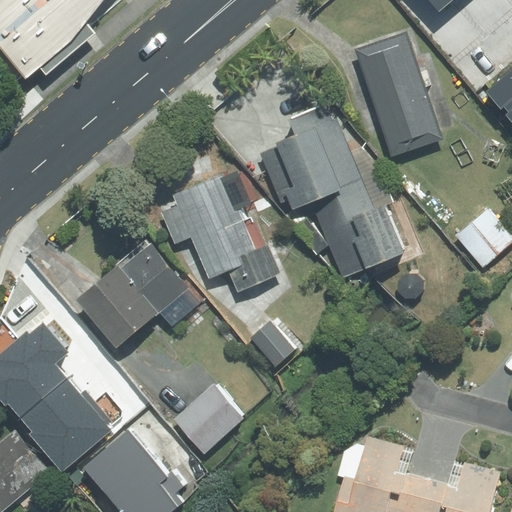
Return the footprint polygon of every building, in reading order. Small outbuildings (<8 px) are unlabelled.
[(106,0),(0,0),(0,44),(21,69),(106,0)] [(511,0),(457,0),(478,77),(511,67),(511,0)] [(411,28),(357,46),(394,154),(448,136),(411,28)] [(410,249),(392,203),(397,201),(382,160),(377,162),(370,144),(354,150),(334,97),(293,113),(299,130),(281,137),(283,144),(264,151),(283,202),(295,198),(298,208),(318,201),(345,274),(410,249)] [(267,243),(254,212),(247,215),(229,170),(178,191),(182,202),(164,209),(178,243),(196,235),(212,275),(230,267),(240,290),(287,271),(274,240),(267,243)] [(511,242),(511,232),(487,204),(454,234),(484,268),(511,242)] [(331,241),(310,217),(298,227),(319,251),(331,241)] [(122,261),(81,295),(123,346),(193,287),(155,241),(126,266),(122,261)] [(420,270),(418,269),(412,269),(410,269),(407,270),(405,271),(403,273),(401,275),(400,277),(399,279),(398,282),(398,284),(398,287),(399,289),(400,292),(402,294),(404,296),(406,297),(408,298),(411,299),(413,299),(416,299),(418,298),(421,297),(423,296),(425,294),(426,292),(427,290),(428,287),(429,285),(429,282),(428,280),(427,277),(426,275),(424,273),(422,271),(420,270)] [(272,318),(253,335),(278,364),(298,346),(272,318)] [(47,404),(60,447),(111,433),(84,337),(12,357),(27,410),(47,404)] [(247,414),(216,380),(176,417),(207,451),(247,414)] [(170,511),(192,495),(185,487),(190,482),(138,419),(84,463),(124,511),(170,511)] [(0,511),(3,511),(56,469),(20,426),(0,442),(0,511)] [(346,478),(337,511),(388,511),(389,511),(392,511),(499,511),(495,511),(505,469),(457,457),(452,480),(408,470),(415,445),(366,433),(364,441),(348,437),(338,476),(346,478)]
